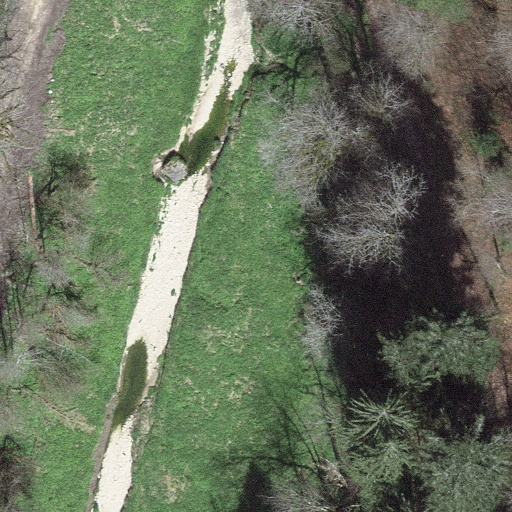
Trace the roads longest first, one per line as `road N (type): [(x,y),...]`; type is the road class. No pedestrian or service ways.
road 1 (track): [(511,413),(391,76),(376,0)]
road 2 (track): [(0,133),(29,0)]
